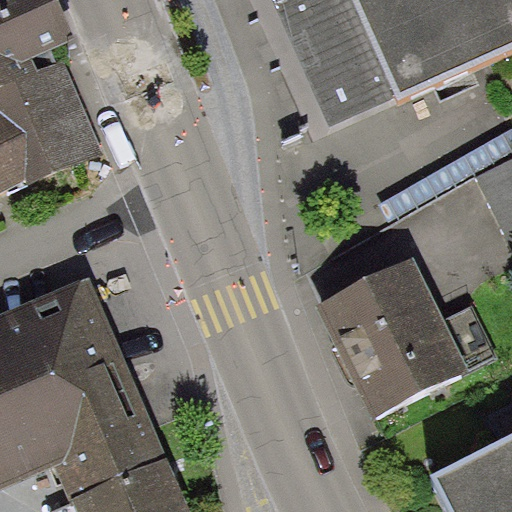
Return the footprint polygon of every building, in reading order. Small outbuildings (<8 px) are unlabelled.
[(54,0),(0,0),(0,124),(29,181),(30,186),(104,158),(64,63),(39,73),(33,62),(73,43),(54,0)] [(511,0),(273,0),(331,131),(398,102),(511,51),(511,0)] [(0,195),(29,181),(0,124),(0,195)] [(511,162),(477,179),(511,250),(511,162)] [(316,310),(372,423),(471,374),(415,261),(316,310)] [(0,493),(55,470),(151,427),(87,282),(0,320),(0,493)] [(189,511),(151,427),(55,470),(72,506),(74,505),(77,511),(189,511)] [(511,511),(511,441),(430,483),(444,511),(511,511)]
